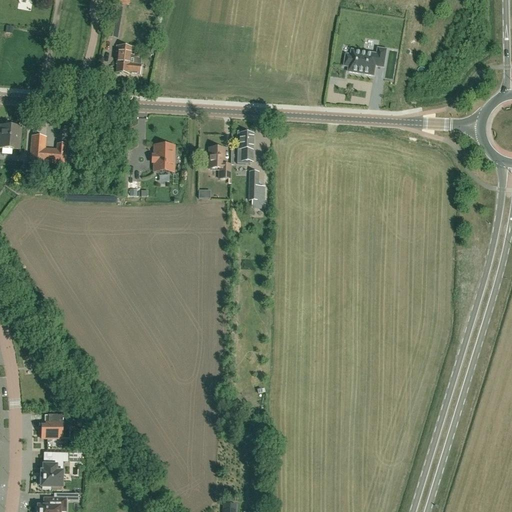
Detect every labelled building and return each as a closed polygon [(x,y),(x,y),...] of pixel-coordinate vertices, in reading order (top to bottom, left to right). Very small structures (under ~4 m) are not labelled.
[(116,39),(118,23),(111,22),(108,37),(116,39)] [(13,28),(6,27),(5,35),(12,36),(13,28)] [(116,47),(116,53),(117,53),(116,66),(117,66),(116,74),(128,75),(128,74),(140,75),(141,66),(130,65),(130,56),(131,48),(119,47),(116,47)] [(376,55),(351,51),(350,56),(346,55),(344,67),(348,68),(348,73),(373,77),(375,67),(383,69),(386,51),(377,49),(376,55)] [(0,127),(0,149),(18,151),(20,128),(0,127)] [(237,150),(237,165),(245,165),(245,163),(250,163),(252,163),(252,160),(253,135),(246,135),(246,133),(237,133),(237,141),(239,141),(238,150),(237,150)] [(31,136),(30,150),(29,163),(29,164),(43,165),(44,164),(55,165),(55,166),(64,167),(66,146),(56,145),(56,152),(44,151),(46,138),(31,136)] [(174,147),(154,147),(154,157),(152,157),(152,164),(154,164),(153,173),(173,174),(174,147)] [(230,165),(224,165),(224,150),(209,150),(209,170),(219,170),(219,180),(228,181),(228,185),(230,185),(230,165)] [(249,181),(249,202),(252,202),(252,209),(263,210),(264,188),(257,188),(258,182),(258,174),(249,173),(249,181)] [(61,440),(61,429),(69,429),(75,429),(74,416),(48,416),(48,424),(47,424),(47,427),(41,427),(41,440),(61,440)] [(69,440),(69,429),(61,429),(61,440),(69,440)] [(81,452),(69,452),(68,463),(81,463),(81,452)] [(43,454),(43,466),(51,467),(51,455),(43,454)] [(51,467),(43,466),(43,472),(41,472),(41,478),(39,478),(38,486),(40,486),(40,488),(42,488),(42,490),(50,491),(50,489),(61,489),(62,463),(67,463),(67,455),(51,455),(51,467)] [(36,509),(35,511),(65,511),(66,501),(73,501),(74,495),(54,495),(54,500),(43,500),(43,508),(38,508),(38,509),(36,509)]
